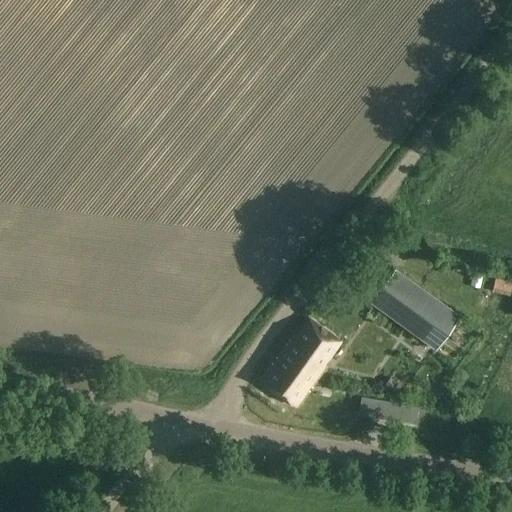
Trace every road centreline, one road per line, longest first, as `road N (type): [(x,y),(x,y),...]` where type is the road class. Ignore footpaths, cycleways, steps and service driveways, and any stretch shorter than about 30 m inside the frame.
road 1 (track): [(182,428),(215,410),(511,41)]
road 2 (unclassified): [(511,482),(182,428)]
road 3 (unclassified): [(0,387),(182,428)]
